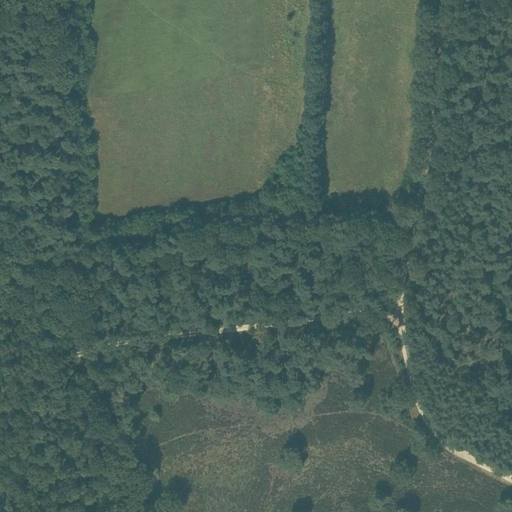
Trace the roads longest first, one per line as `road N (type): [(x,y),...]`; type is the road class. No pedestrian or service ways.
road 1 (track): [(403,305),(113,341),(0,383)]
road 2 (track): [(403,305),(433,140),(438,0)]
road 3 (track): [(403,305),(410,379),(426,427),(511,480)]
road 4 (track): [(113,341),(113,394),(162,511)]
